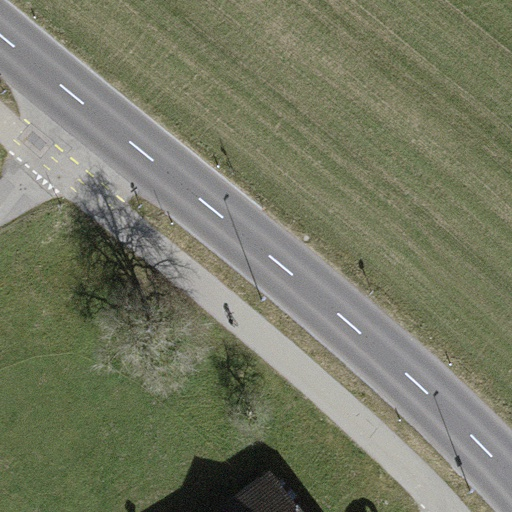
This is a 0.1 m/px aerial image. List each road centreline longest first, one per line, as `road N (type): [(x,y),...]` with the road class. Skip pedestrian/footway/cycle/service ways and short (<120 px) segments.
road 1 (secondary): [(97,114),(416,383),(511,481)]
road 2 (unclassified): [(0,200),(52,164),(97,114)]
road 3 (secondary): [(0,36),(97,114)]
